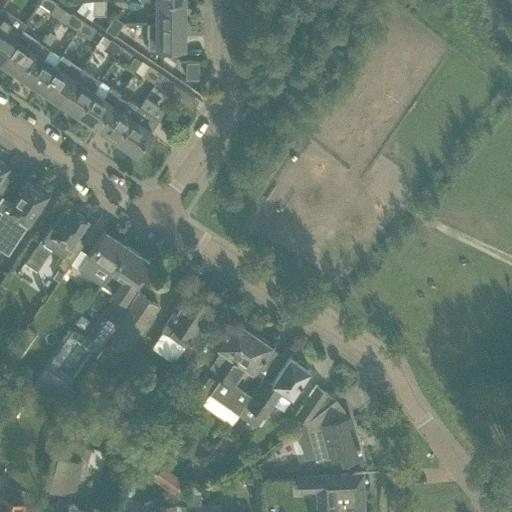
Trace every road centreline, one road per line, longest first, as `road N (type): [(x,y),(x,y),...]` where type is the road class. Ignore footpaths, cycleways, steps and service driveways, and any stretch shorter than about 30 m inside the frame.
road 1 (residential): [(484,511),(409,406),(389,363),(156,218)]
road 2 (residential): [(156,218),(0,113)]
road 3 (unclassified): [(156,218),(228,113)]
